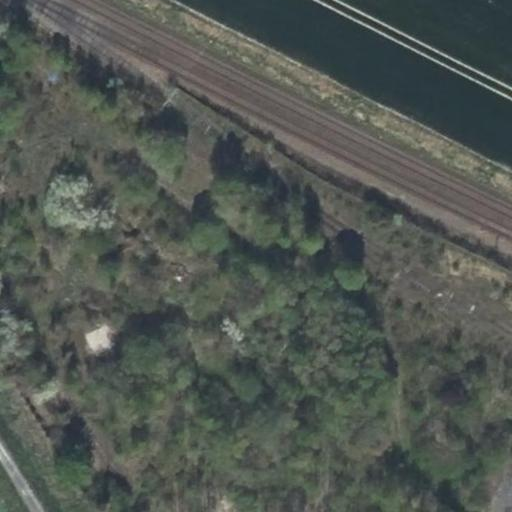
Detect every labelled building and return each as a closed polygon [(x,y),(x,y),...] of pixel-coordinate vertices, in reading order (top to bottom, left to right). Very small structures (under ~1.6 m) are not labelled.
[(31,146),(26,142),(16,138),(7,137),(0,138),(0,196),(5,197),(15,196),(24,194),(32,187),(36,181),(38,172),(38,162),(37,154),(31,146)] [(63,196),(60,193),(55,190),(49,192),(45,193),(42,198),(41,202),(42,209),(47,213),(53,215),(58,213),(62,210),(64,206),(65,202),(63,196)] [(95,223),(94,220),(90,215),(84,213),(80,213),(75,216),(72,220),(71,225),(71,230),(76,235),(80,237),(83,237),(88,237),(93,233),(95,229),(95,223)] [(151,251),(148,245),(141,238),(133,234),(128,234),(122,234),(112,239),(106,246),(103,251),(102,261),(103,268),(108,275),(115,281),(122,283),(133,283),(141,280),(146,275),(150,268),(152,259),(151,251)] [(204,288),(200,285),(193,280),(186,279),(178,280),(170,284),(164,291),(161,297),(161,303),(161,311),(165,317),(170,324),(179,328),(188,329),(193,327),(199,325),(205,318),(207,314),(210,306),(210,300),(207,292),(204,288)] [(107,361),(113,349),(114,344),(113,337),(111,330),(105,320),(97,315),(90,312),(80,311),(71,313),(63,317),(57,322),(52,329),(50,338),(50,346),(53,354),(56,361),(62,367),(68,372),(78,375),(88,373),(97,371),(103,366),(107,361)] [(253,328),(249,325),(240,323),(234,324),(226,326),(220,332),(216,338),(214,346),(216,353),(216,358),(222,365),(228,369),(238,371),(246,371),(254,367),(260,359),(263,351),(262,341),(259,334),(253,328)] [(166,373),(161,369),(151,365),(139,364),(129,366),(119,372),(111,379),(106,389),(104,398),(104,407),(106,415),(111,425),(121,434),(132,439),(144,440),(156,438),(165,432),(172,425),(177,418),(180,408),(180,398),(178,389),(173,380),(166,373)] [(310,388),(309,383),(302,375),(295,373),(290,373),(281,376),(276,382),(274,390),(274,397),(277,402),(282,407),(287,410),(298,409),(304,406),(309,400),(311,394),(310,388)] [(237,442),(239,435),(238,427),(235,421),(230,417),(225,414),(217,414),(210,415),(204,421),(200,426),(199,433),(200,437),(202,443),(206,448),(211,452),(220,453),(228,450),(234,447),(237,442)] [(283,451),(280,446),(275,443),(268,442),(264,443),(259,447),(256,453),(255,457),(256,462),(259,466),(266,470),(277,469),(281,465),(283,460),(283,455),(283,451)] [(200,476),(198,470),(191,463),(185,459),(176,459),(169,462),(163,469),(160,474),(161,481),(162,485),(164,491),(170,496),(176,498),(186,498),(194,494),(197,489),(200,483),(200,476)] [(260,478),(258,475),(253,472),(248,471),(241,472),(236,476),(234,482),(234,487),(235,491),(241,496),(244,499),(253,498),(258,495),(261,489),(262,483),(260,478)] [(240,511),(240,506),(236,501),(231,497),(226,497),(222,497),(217,500),(213,505),(212,510),(212,511),(240,511)]
